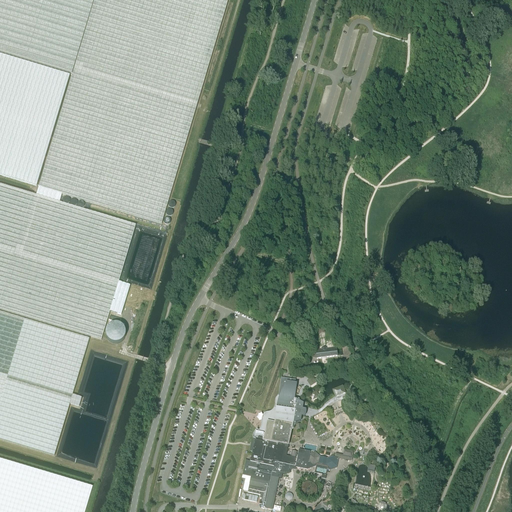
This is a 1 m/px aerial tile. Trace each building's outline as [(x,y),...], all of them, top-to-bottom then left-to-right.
[(0,0),(0,52),(72,75),(72,74),(94,0),(0,0)] [(94,0),(72,74),(72,75),(36,196),(59,203),(62,195),(161,224),(228,0),(94,0)] [(0,54),(0,175),(36,186),(69,76),(0,54)] [(0,309),(100,340),(101,340),(110,312),(122,316),(125,304),(131,286),(118,282),(136,226),(59,203),(36,196),(32,195),(0,184),(0,309)] [(0,439),(54,456),(70,405),(79,407),(81,398),(72,396),(89,339),(0,312),(0,439)] [(327,356),(326,351),(316,352),(317,359),(321,358),(321,357),(327,356)] [(316,383),(313,377),(307,381),(310,386),(316,383)] [(304,417),(305,416),(305,415),(305,414),(305,413),(306,413),(306,412),(306,411),(305,411),(305,410),(302,410),(303,404),(296,401),(294,400),(296,384),(295,384),(296,380),(281,378),(279,393),(279,394),(278,395),(278,396),(276,398),(275,399),(275,400),(275,401),(275,405),(275,406),(275,407),(274,408),(274,409),(273,409),(273,410),(272,411),(271,412),(269,412),(268,412),(268,413),(267,413),(266,413),(265,414),(264,414),(264,415),(263,415),(263,416),(262,417),(262,418),(261,421),(261,422),(261,423),(261,424),(261,425),(261,426),(261,427),(261,428),(260,428),(260,429),(259,430),(259,431),(258,431),(257,430),(256,430),(256,431),(255,432),(254,433),(254,434),(253,435),(253,436),(253,437),(253,438),(256,439),(251,461),(246,460),(243,476),(248,477),(247,481),(248,481),(248,483),(246,483),(245,484),(244,490),(245,491),(248,491),(247,493),(260,495),(259,499),(261,499),(261,501),(262,502),(261,508),(265,509),(265,508),(272,510),(278,478),(281,479),(282,475),(287,476),(288,477),(289,479),(289,478),(290,477),(291,475),(291,474),(291,472),(290,471),(291,470),(295,470),(295,468),(296,466),(281,462),(285,445),(288,446),(293,423),(300,422),(301,416),(304,417)] [(334,391),(336,397),(345,394),(342,387),(334,391)] [(315,453),(309,455),(308,461),(312,465),(318,464),(326,465),(330,469),(336,467),(338,458),(349,461),(351,461),(352,452),(344,450),(343,455),(335,454),(335,457),(333,457),(327,459),(319,457),(315,453)] [(295,468),(307,470),(316,467),(316,465),(327,467),(327,470),(330,471),(336,469),(336,467),(330,469),(326,465),(318,464),(312,465),(308,461),(309,455),(310,452),(304,451),(304,454),(298,453),(296,466),(295,468)] [(0,511),(84,511),(92,487),(0,460),(0,511)] [(390,463),(384,466),(387,472),(393,469),(390,463)] [(243,494),(242,500),(257,503),(258,497),(243,494)]
